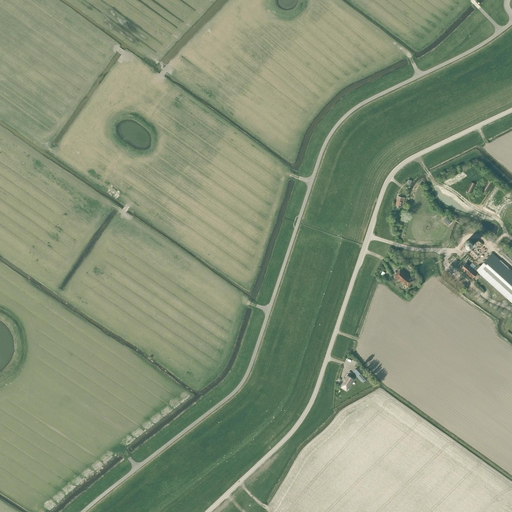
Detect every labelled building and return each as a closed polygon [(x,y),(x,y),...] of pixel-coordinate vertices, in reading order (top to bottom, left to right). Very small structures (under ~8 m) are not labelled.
[(484,187),(488,190),(493,183),(488,180),(484,187)] [(471,181),(467,189),(472,191),(476,184),(471,181)] [(403,205),(405,198),(398,196),(396,206),(401,207),(401,204),(403,205)] [(511,263),(511,254),(504,248),(500,253),(511,263)] [(511,271),(492,253),(480,267),(479,265),(473,269),(477,273),(511,304),(511,271)] [(465,263),(461,268),(472,279),(477,273),(473,269),(465,263)] [(408,288),(413,281),(408,277),(409,276),(400,268),(393,277),(402,284),(403,283),(408,288)] [(354,372),(363,382),(368,377),(359,367),(354,372)] [(346,390),(348,388),(353,379),(347,376),(340,386),(346,390)]
